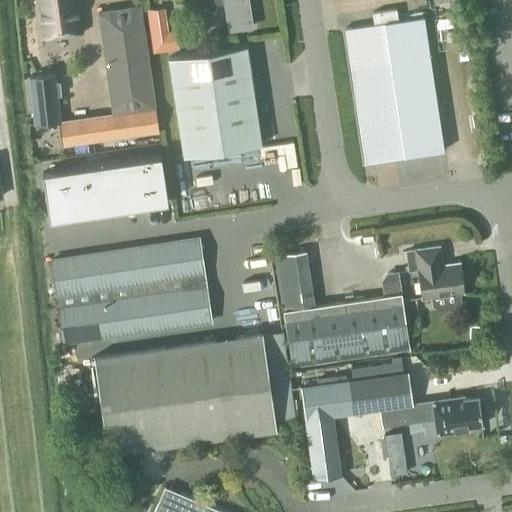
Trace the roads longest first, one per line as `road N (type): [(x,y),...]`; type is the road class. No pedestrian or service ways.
road 1 (unclassified): [(338,211),(307,0)]
road 2 (unclassified): [(329,511),(511,485)]
road 3 (unclassified): [(338,211),(494,187)]
